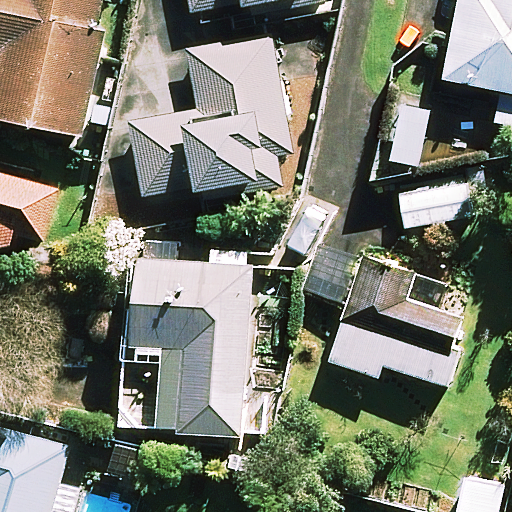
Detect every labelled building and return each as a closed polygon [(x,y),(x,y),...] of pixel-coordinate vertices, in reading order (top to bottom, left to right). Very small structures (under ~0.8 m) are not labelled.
[(106,0),(0,0),(0,49),(5,51),(0,74),(0,121),(88,139),(109,34),(100,32),(106,0)] [(251,18),(333,3),(332,0),(191,0),(194,15),(248,5),(249,11),(251,18)] [(511,95),(511,0),(464,0),(447,82),(511,95)] [(202,203),(287,188),(281,158),(297,155),(276,35),(189,50),(200,111),(133,123),(147,200),(200,190),(201,195),(202,203)] [(0,250),(16,248),(19,236),(50,244),(64,189),(0,172),(0,250)] [(474,218),(466,177),(401,190),(408,230),(474,218)] [(361,258),(324,247),(310,295),(346,306),(361,258)] [(417,275),(367,259),(334,364),(382,379),(385,368),(452,388),(473,322),(408,302),(417,275)] [(245,438),(256,268),(141,260),(135,346),(167,349),(188,350),(182,430),(182,434),(245,438)] [(188,350),(167,349),(162,429),(182,430),(188,350)] [(57,511),(75,447),(0,426),(0,511),(57,511)] [(501,511),(506,486),(468,479),(462,511),(501,511)]
